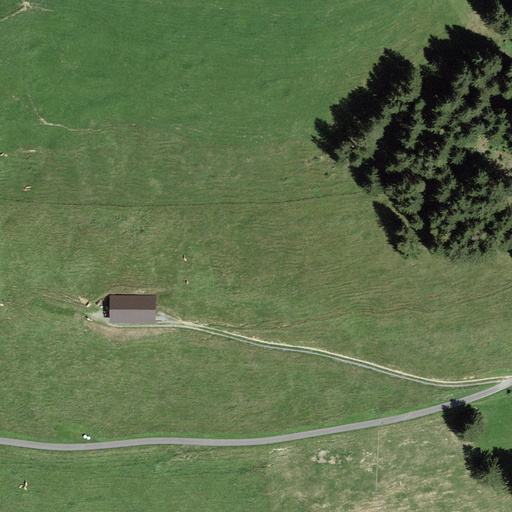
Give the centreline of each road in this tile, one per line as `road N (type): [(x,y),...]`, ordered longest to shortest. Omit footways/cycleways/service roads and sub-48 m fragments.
road 1 (track): [(0,441),(78,449),(265,443),(374,424),(511,382)]
road 2 (track): [(151,324),(198,325),(422,382),(511,381)]
